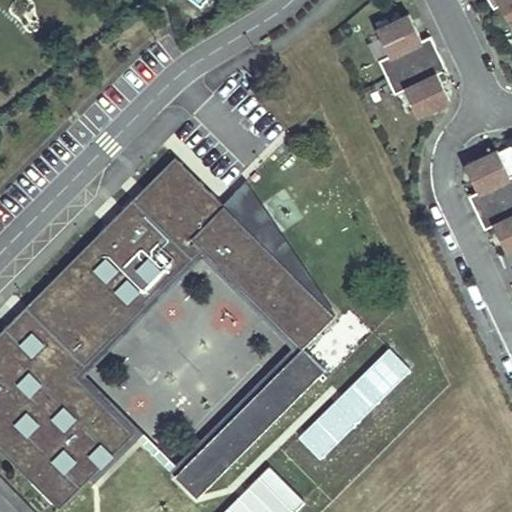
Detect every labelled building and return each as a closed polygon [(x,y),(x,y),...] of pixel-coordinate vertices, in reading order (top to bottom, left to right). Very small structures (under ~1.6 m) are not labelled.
[(511,0),(488,0),(493,8),(500,5),(511,25),(511,0)] [(409,14),(377,29),(389,55),(381,60),(397,93),(405,89),(418,115),(450,100),(437,73),(447,69),(431,36),(422,40),(409,14)] [(497,149),(465,165),(478,191),(469,196),(485,229),(494,224),(506,251),(511,248),(511,175),(510,176),(497,149)] [(0,425),(4,430),(0,434),(0,439),(25,464),(32,457),(42,467),(35,474),(62,502),(137,426),(109,399),(99,410),(89,400),(100,389),(73,363),(83,353),(89,358),(205,241),(305,341),(306,339),(338,307),(237,206),(230,213),(219,202),(226,196),(183,154),(147,190),(151,194),(145,201),(135,192),(103,224),(109,229),(34,304),(39,309),(29,319),(19,309),(0,328),(0,425)] [(339,306),(249,173),(226,196),(219,202),(230,213),(237,206),(338,307),(339,306)] [(211,480),(295,395),(277,377),(310,344),(306,339),(305,341),(178,469),(200,491),(211,480)] [(295,395),(328,361),(310,344),(277,377),(295,395)] [(298,439),(320,461),(410,369),(388,347),(298,439)] [(109,399),(100,389),(89,400),(99,410),(109,399)] [(224,511),(293,511),(303,501),(268,467),(224,511)]
